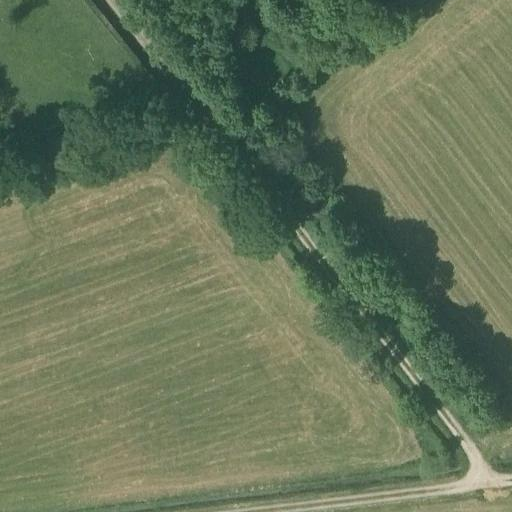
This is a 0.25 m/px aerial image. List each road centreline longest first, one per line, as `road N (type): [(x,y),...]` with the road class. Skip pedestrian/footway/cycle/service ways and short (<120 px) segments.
road 1 (track): [(111,0),(379,332),(487,485)]
road 2 (track): [(237,511),(487,485)]
